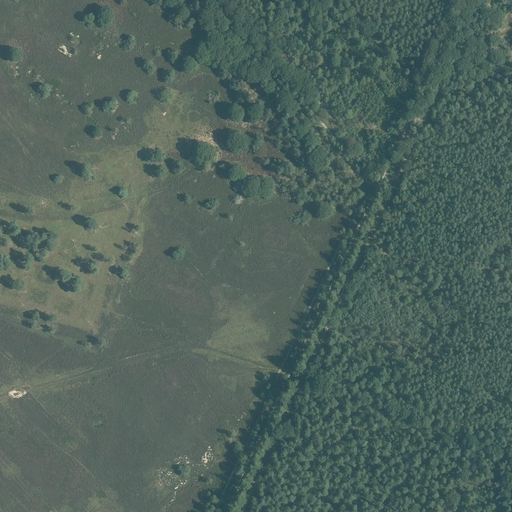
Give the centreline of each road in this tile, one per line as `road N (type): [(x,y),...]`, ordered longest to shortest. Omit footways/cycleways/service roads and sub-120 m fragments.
road 1 (track): [(214,511),(369,183)]
road 2 (track): [(393,187),(241,511)]
road 3 (track): [(195,0),(369,183)]
road 4 (track): [(511,451),(281,368)]
road 5 (track): [(480,0),(393,187)]
road 6 (track): [(360,258),(511,288)]
road 7 (track): [(344,0),(412,78),(436,93)]
